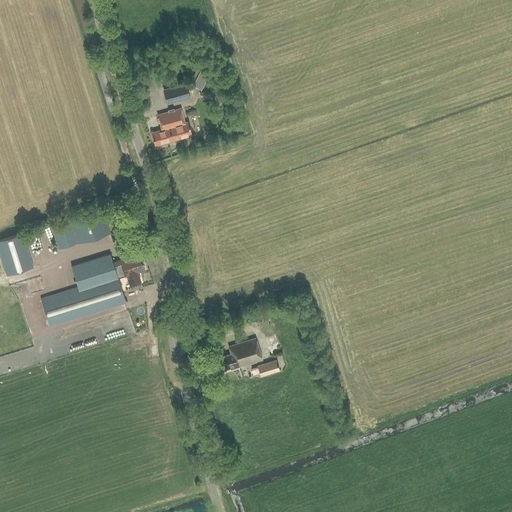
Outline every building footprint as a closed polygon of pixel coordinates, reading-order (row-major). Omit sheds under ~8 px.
[(167,104),(189,98),(185,84),(163,90),(167,104)] [(171,112),(171,111),(157,115),(159,120),(161,126),(160,126),(161,129),(151,132),(155,145),(191,136),(187,122),(184,123),(180,109),(173,111),(171,112)] [(58,249),(110,233),(102,208),(50,224),(58,249)] [(0,255),(6,275),(33,267),(22,232),(0,239),(0,255)] [(113,262),(110,253),(71,266),(77,287),(40,298),(49,326),(125,302),(118,278),(127,275),(130,285),(141,282),(138,272),(144,270),(140,255),(132,257),(132,256),(113,262)] [(29,296),(29,286),(15,284),(14,294),(29,296)] [(231,369),(262,359),(255,338),(228,346),(230,354),(220,357),(224,369),(230,367),(231,369)] [(261,376),(280,370),(276,359),(258,365),(261,376)]
